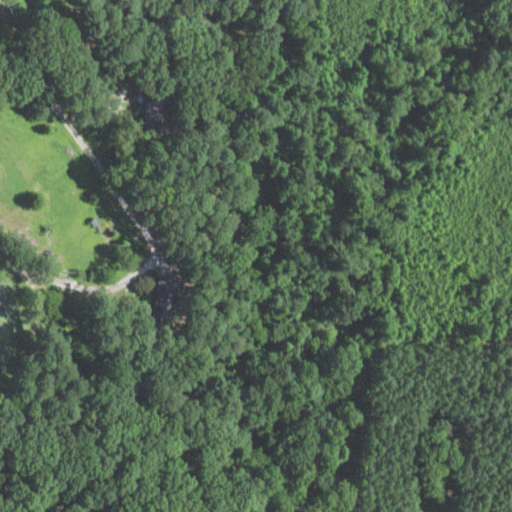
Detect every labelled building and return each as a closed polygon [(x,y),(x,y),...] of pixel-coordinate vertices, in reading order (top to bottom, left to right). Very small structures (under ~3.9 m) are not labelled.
[(147,42),(141,47),(121,22),(126,18),(127,17),(147,42)] [(39,38),(35,40),(32,34),(42,30),(44,36),(39,38)] [(20,55),(8,57),(7,51),(23,48),(24,54),(20,55)] [(155,132),(145,133),(142,115),(145,115),(141,92),(161,89),(167,130),(155,132)] [(231,253),(230,255),(212,246),(230,212),(247,221),(231,253)] [(178,284),(169,318),(165,338),(143,333),(148,311),(150,306),(152,307),(156,291),(155,291),(158,277),(178,282),(178,284)]
